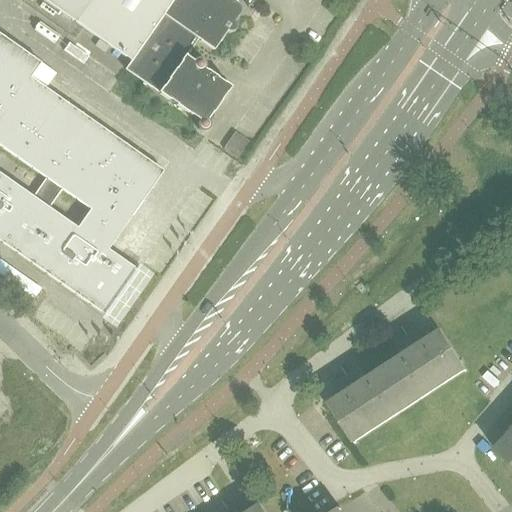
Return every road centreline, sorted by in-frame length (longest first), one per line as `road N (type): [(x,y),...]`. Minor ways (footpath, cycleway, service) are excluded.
road 1 (primary): [(79,484),(218,358),(480,18)]
road 2 (unclassified): [(165,308),(94,407),(78,402),(0,325)]
road 3 (primary): [(313,165),(172,352)]
road 4 (unclassified): [(313,165),(253,185),(165,308)]
road 5 (primary): [(428,0),(313,165)]
road 6 (residential): [(274,403),(281,385),(427,282)]
road 7 (residential): [(125,511),(274,403)]
road 8 (primary): [(172,352),(79,484)]
road 9 (residential): [(335,476),(456,457)]
